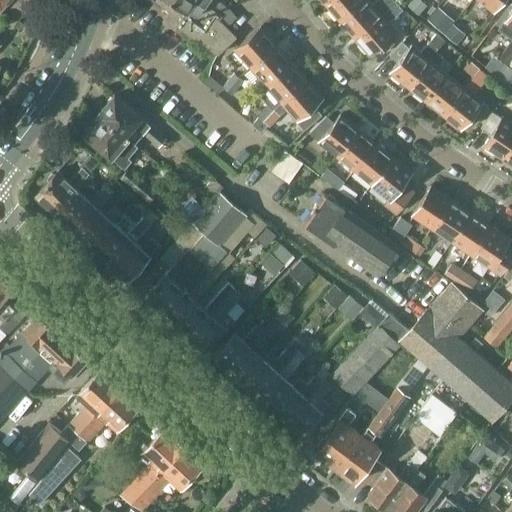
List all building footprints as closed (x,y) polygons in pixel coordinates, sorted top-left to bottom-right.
[(9,0),(0,0),(0,10),(0,11),(9,0)] [(156,0),(172,11),(167,17),(217,53),(236,36),(227,26),(237,17),(227,6),(218,0),(156,0)] [(325,0),(324,2),(339,19),(360,0),(325,0)] [(360,0),(339,19),(353,36),(394,0),(374,0),(371,3),(368,0),(360,0)] [(394,0),(353,36),(368,53),(394,31),(387,22),(402,9),(394,0)] [(410,0),(407,4),(418,14),(427,5),(421,0),(410,0)] [(484,0),(495,8),(501,0),(484,0)] [(426,19),(436,27),(444,18),(434,9),(426,19)] [(443,33),(456,43),(464,33),(451,23),(443,33)] [(235,48),(251,66),(277,43),(261,26),(235,48)] [(390,71),(408,86),(436,51),(436,50),(444,39),(436,32),(420,52),(411,44),(414,41),(406,34),(389,55),(397,62),(390,71)] [(498,59),(503,62),(511,48),(511,37),(511,38),(498,59)] [(251,66),(266,83),(292,61),(277,43),(251,66)] [(511,58),(511,48),(503,62),(507,65),(511,58)] [(408,86),(425,99),(447,73),(437,65),(443,56),(436,51),(408,86)] [(497,59),(489,71),(498,77),(506,65),(497,59)] [(463,68),(472,75),(472,76),(479,67),(470,60),(463,68)] [(281,101),(307,79),(292,61),(266,83),(267,85),(259,92),(273,108),(281,101)] [(464,86),(442,113),(461,128),(482,101),(473,94),(488,75),(479,67),(472,76),(472,75),(464,86)] [(235,73),(229,80),(236,86),(242,79),(235,73)] [(425,99),(442,113),(464,86),(447,73),(425,99)] [(323,97),(307,79),(281,101),(304,128),(321,113),(313,104),(323,97)] [(236,86),(229,80),(223,87),(231,93),(236,86)] [(124,134),(135,142),(143,132),(158,145),(165,137),(114,93),(97,112),(101,115),(124,134)] [(270,126),(281,114),(275,108),(263,120),(267,124),(270,126)] [(483,144),(502,157),(511,142),(511,121),(502,115),(501,117),(492,111),(480,127),(490,134),(483,144)] [(323,117),(307,130),(337,154),(358,128),(340,113),(332,124),(323,117)] [(124,134),(101,115),(85,134),(123,166),(129,159),(128,157),(138,145),(135,142),(124,134)] [(263,120),(259,116),(252,124),(261,132),(267,124),(263,120)] [(337,154),(355,168),(376,142),(358,128),(337,154)] [(355,168),(372,183),(393,156),(376,142),(355,168)] [(511,142),(502,157),(511,163),(511,142)] [(302,162),(285,149),(277,160),(270,156),(265,165),(287,182),(302,162)] [(393,156),(372,183),(391,198),(386,203),(396,211),(414,190),(403,181),(411,171),(393,156)] [(320,175),(328,181),(340,167),(332,160),(320,175)] [(35,195),(54,212),(76,187),(90,173),(82,166),(69,181),(58,170),(35,195)] [(157,192),(128,168),(119,178),(148,202),(157,192)] [(206,185),(217,193),(219,191),(223,186),(212,178),(206,185)] [(54,212),(72,228),(110,187),(106,183),(90,200),(76,187),(54,212)] [(337,189),(353,199),(356,193),(342,183),(337,189)] [(412,213),(432,226),(451,198),(431,184),(412,213)] [(72,228),(91,245),(113,221),(113,220),(121,211),(114,204),(105,214),(99,208),(114,190),(110,187),(72,228)] [(193,221),(219,244),(246,214),(219,191),(217,193),(193,221)] [(398,243),(323,192),(303,221),(378,273),(398,243)] [(432,226),(451,239),(470,211),(451,198),(432,226)] [(451,239),(471,252),(490,224),(470,211),(451,239)] [(91,245),(109,262),(147,220),(143,216),(127,233),(113,221),(91,245)] [(400,216),(388,233),(400,241),(412,224),(400,216)] [(147,220),(109,262),(128,279),(160,243),(152,236),(142,247),(135,241),(151,224),(147,220)] [(490,224),(471,252),(500,272),(511,254),(511,249),(505,244),(510,237),(490,224)] [(256,235),(267,245),(276,235),(265,225),(256,235)] [(401,242),(420,255),(425,246),(407,234),(401,242)] [(269,251),(283,264),(292,253),(278,241),(269,251)] [(189,291),(212,267),(190,247),(145,295),(176,323),(197,299),(189,291)] [(288,272),(303,285),(315,271),(300,258),(288,272)] [(443,272),(456,281),(464,270),(451,261),(443,272)] [(464,270),(456,281),(469,289),(477,278),(464,270)] [(11,286),(0,276),(0,305),(18,321),(27,311),(18,304),(15,307),(2,297),(11,286)] [(176,323),(191,337),(236,288),(228,281),(205,306),(197,299),(176,323)] [(389,311),(383,318),(379,322),(402,342),(492,420),(511,396),(511,380),(460,335),(483,308),(452,281),(428,308),(427,307),(409,328),(389,311)] [(322,296),(335,308),(347,294),(334,283),(322,296)] [(236,288),(191,337),(206,351),(235,319),(227,311),(242,294),(236,288)] [(337,307),(352,320),(363,306),(349,294),(337,307)] [(511,301),(498,319),(510,330),(511,327),(511,301)] [(0,316),(4,320),(0,324),(0,327),(7,334),(18,321),(0,305),(0,316)] [(274,317),(285,327),(294,316),(283,306),(274,317)] [(375,328),(379,322),(383,318),(370,306),(361,316),(374,327),(375,328)] [(6,352),(0,358),(0,362),(16,378),(61,332),(39,311),(22,328),(23,329),(9,343),(6,341),(0,347),(6,352)] [(510,330),(498,319),(483,336),(496,347),(510,330)] [(331,372),(285,422),(300,436),(329,404),(321,398),(338,380),(352,394),(365,379),(368,381),(402,342),(379,322),(375,328),(374,327),(331,373),(331,372)] [(212,356),(228,369),(264,330),(257,323),(242,339),(235,331),(212,356)] [(228,369),(242,383),(264,358),(255,350),(263,341),(264,343),(271,336),(264,330),(228,369)] [(88,357),(61,332),(16,378),(27,388),(48,367),(64,383),(88,357)] [(242,383),(256,396),(298,350),(298,349),(304,343),(296,336),(277,357),(270,350),(264,358),(242,383)] [(256,396),(271,409),(293,385),(292,384),(285,377),(305,356),(298,350),(256,396)] [(0,417),(27,388),(16,378),(0,362),(0,417)] [(398,383),(407,390),(422,372),(414,363),(398,383)] [(271,409),(285,422),(331,372),(324,366),(315,376),(313,375),(306,382),(299,376),(292,384),(293,385),(271,409)] [(62,431),(71,438),(119,386),(100,368),(77,393),(87,402),(68,423),(62,431)] [(374,387),(368,381),(365,379),(352,394),(346,400),(356,408),(374,387)] [(361,433),(336,466),(355,480),(380,447),(369,439),(375,431),(380,434),(409,394),(397,385),(361,433)] [(66,444),(67,444),(76,453),(87,441),(106,420),(116,429),(139,404),(119,386),(71,438),(66,444)] [(414,415),(439,434),(456,411),(431,392),(414,415)] [(313,450),(336,466),(361,433),(347,422),(355,412),(346,405),(313,450)] [(71,438),(62,431),(49,421),(16,462),(38,480),(67,444),(66,444),(71,438)] [(121,494),(131,501),(183,444),(164,427),(141,451),(151,461),(121,494)] [(489,431),(480,444),(494,454),(503,442),(489,431)] [(183,444),(131,501),(142,508),(170,478),(180,487),(203,462),(183,444)] [(39,504),(81,459),(68,446),(60,456),(62,457),(55,465),(54,464),(29,494),(39,504)] [(378,501),(387,508),(417,468),(408,461),(398,474),(388,467),(368,494),(369,494),(367,497),(376,504),(378,501)] [(460,483),(468,472),(460,466),(452,477),(460,483)] [(415,511),(425,511),(436,498),(449,481),(439,473),(424,494),(415,487),(425,474),(417,468),(387,508),(391,511),(414,511),(415,511)] [(449,481),(436,498),(440,501),(432,511),(464,511),(466,510),(447,496),(455,485),(449,481)] [(488,498),(495,504),(501,495),(494,490),(488,498)] [(511,511),(511,503),(503,511),(511,511)]
